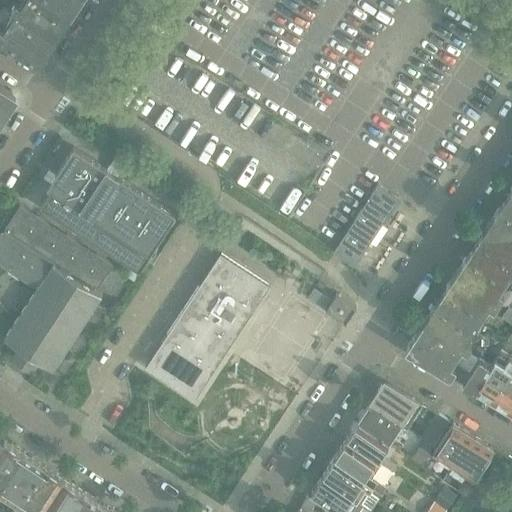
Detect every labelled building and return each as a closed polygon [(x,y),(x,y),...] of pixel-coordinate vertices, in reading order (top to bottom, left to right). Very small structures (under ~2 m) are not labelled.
[(43,58),(49,49),(47,48),(55,36),(60,27),(63,27),(67,20),(66,19),(66,18),(49,7),(54,0),(30,0),(26,7),(16,1),(11,8),(22,15),(10,32),(1,26),(0,26),(0,36),(35,59),(43,58)] [(77,0),(54,0),(49,7),(66,18),(72,9),(75,9),(78,3),(78,0),(77,0)] [(0,119),(6,111),(8,111),(12,105),(11,103),(14,99),(14,98),(14,97),(14,96),(14,95),(14,94),(13,93),(12,92),(0,84),(0,119)] [(40,204),(139,269),(176,214),(117,175),(116,177),(106,170),(107,169),(73,146),(47,187),(50,189),(40,204)] [(377,184),(373,191),(334,250),(354,263),(397,197),(377,184)] [(488,223),(511,239),(511,204),(506,200),(501,208),(498,208),(488,223)] [(103,294),(95,288),(96,286),(98,288),(114,264),(21,204),(6,227),(8,228),(4,234),(2,233),(0,236),(0,262),(38,287),(5,337),(20,347),(13,357),(32,370),(39,360),(54,369),(103,294)] [(474,249),(505,269),(511,274),(511,239),(488,223),(478,238),(479,241),(474,249)] [(456,272),(499,300),(504,293),(494,286),(505,269),(474,249),(468,257),(466,257),(456,272)] [(220,252),(146,366),(195,399),(270,285),(220,252)] [(442,298),(473,318),(484,302),(494,308),(499,300),(456,272),(446,287),(447,290),(442,298)] [(326,309),(346,322),(356,306),(337,293),(326,309)] [(424,321),(457,343),(467,349),(472,342),(461,335),(473,318),(442,298),(436,306),(433,306),(424,321)] [(451,374),(456,366),(445,360),(457,343),(424,321),(409,343),(409,344),(409,345),(409,347),(410,348),(410,349),(451,374)] [(491,399),(511,367),(511,357),(509,356),(506,361),(496,356),(490,365),(474,389),(491,399)] [(490,365),(479,357),(467,374),(462,382),(474,389),(490,365)] [(509,410),(511,404),(511,367),(491,399),(509,410)] [(407,428),(422,404),(389,383),(381,385),(370,402),(405,426),(407,428)] [(405,426),(370,402),(358,421),(388,441),(395,430),(400,433),(405,426)] [(388,441),(358,421),(346,439),(375,460),(388,441)] [(433,452),(453,465),(473,435),(453,423),(433,452)] [(473,435),(453,465),(473,479),(493,448),(473,435)] [(2,440),(0,443),(0,487),(24,452),(3,439),(2,440)] [(375,460),(346,439),(333,458),(383,492),(387,486),(383,484),(392,472),(375,460)] [(24,452),(0,487),(0,493),(18,504),(44,465),(24,452)] [(322,476),(350,495),(360,502),(369,490),(379,497),(383,492),(333,458),(322,476)] [(44,465),(18,504),(29,511),(41,511),(64,478),(44,465)] [(350,495),(322,476),(311,492),(339,511),(342,511),(347,506),(344,504),(350,495)] [(64,478),(41,511),(70,511),(84,491),(64,478)] [(446,511),(457,492),(444,485),(428,511),(446,511)] [(84,491),(70,511),(98,511),(104,504),(84,491)]
